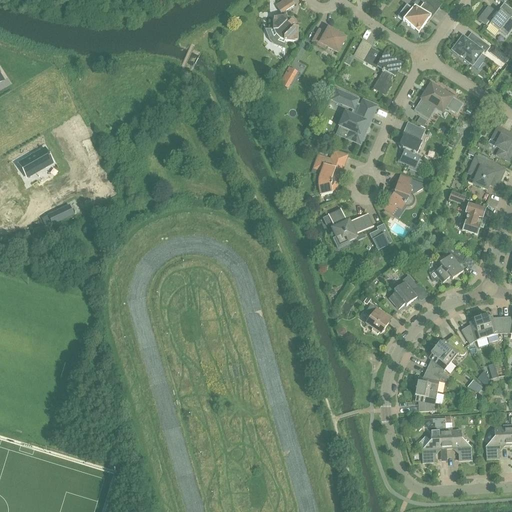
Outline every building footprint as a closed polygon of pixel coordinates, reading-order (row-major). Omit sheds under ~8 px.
[(274,46),(286,50),(285,42),(297,42),(297,29),(293,29),(291,27),(293,25),(294,25),(294,24),(294,23),(294,22),(293,22),(293,21),(292,21),(291,21),(290,21),(290,22),(288,24),(286,22),(286,18),(286,11),(294,6),(290,0),(288,0),(277,8),(281,14),(281,18),(273,18),(273,30),(266,30),(270,42),(274,46)] [(402,21),(418,33),(431,17),(429,16),(434,10),(436,11),(441,4),(435,0),(418,0),(423,4),(420,9),(415,5),(411,10),(406,6),(398,18),(402,21)] [(490,25),(506,37),(511,28),(511,10),(504,4),(498,10),(500,12),(498,14),(489,7),(478,20),(488,28),(490,25)] [(327,47),(337,53),(346,39),(328,29),(326,33),(319,29),(311,43),(325,50),(327,47)] [(452,51),(472,67),(483,53),(485,54),(490,47),(479,39),(474,46),(462,37),(452,51)] [(373,90),(385,96),(391,85),(388,84),(392,76),(394,77),(401,65),(384,55),(372,48),(372,47),(363,42),(357,52),(354,57),(376,70),(377,67),(384,71),(373,90)] [(510,58),(502,52),(497,58),(505,64),(510,58)] [(353,60),(347,57),(344,63),(350,66),(353,60)] [(287,68),(283,77),(291,82),(296,73),(287,68)] [(414,112),(429,121),(440,104),(457,115),(463,105),(452,98),(431,84),(421,99),(422,99),(414,112)] [(347,137),(361,143),(366,133),(366,134),(367,134),(368,133),(369,131),(369,130),(369,129),(368,129),(375,112),(358,105),(360,100),(335,89),(331,101),(353,111),(351,116),(345,113),(338,127),(349,132),(347,137)] [(8,124),(0,127),(4,137),(12,134),(8,124)] [(497,156),(509,162),(511,155),(511,135),(498,128),(492,140),(498,143),(495,148),(500,150),(497,156)] [(399,162),(415,170),(419,162),(419,161),(419,160),(419,159),(419,158),(418,157),(417,156),(416,155),(422,143),(420,143),(424,132),(418,130),(417,134),(408,130),(405,136),(404,135),(400,144),(404,146),(402,150),(404,151),(399,162)] [(45,149),(20,163),(28,177),(54,163),(45,149)] [(331,159),(345,164),(347,157),(333,152),(331,159)] [(319,188),(321,197),(332,194),(332,193),(338,191),(337,184),(340,176),(338,176),(339,171),(333,169),(335,162),(318,156),(315,166),(323,169),(320,178),(319,180),(319,182),(319,184),(319,186),(319,188)] [(473,185),(486,191),(489,185),(497,188),(505,170),(475,157),(468,174),(476,177),(473,185)] [(428,187),(411,180),(400,177),(395,190),(394,190),(394,193),(394,194),(393,196),(392,195),(391,197),(392,198),(388,202),(383,210),(391,216),(397,209),(401,212),(405,206),(406,206),(407,206),(408,206),(409,206),(410,205),(411,208),(412,207),(413,206),(414,205),(414,204),(414,203),(415,203),(415,202),(415,201),(415,200),(415,199),(414,198),(414,197),(413,196),(413,195),(412,195),(412,194),(411,194),(411,193),(410,193),(410,192),(410,191),(417,193),(428,187)] [(449,201),(463,206),(466,198),(452,193),(449,201)] [(462,231),(477,236),(480,228),(482,229),(485,220),(483,219),(486,210),(468,205),(465,214),(468,215),(466,223),(465,222),(462,231)] [(73,215),(69,206),(58,211),(63,220),(73,215)] [(335,238),(339,247),(348,242),(357,238),(355,236),(374,227),(368,215),(350,223),(347,221),(340,209),(328,216),(323,218),(327,226),(332,223),(334,228),(331,229),(336,238),(335,238)] [(392,245),(384,228),(369,236),(377,253),(389,248),(388,247),(392,245)] [(438,245),(442,239),(436,235),(432,241),(438,245)] [(434,273),(442,284),(450,278),(451,279),(454,277),(455,278),(463,272),(460,268),(468,258),(452,247),(447,252),(450,256),(439,265),(441,268),(434,273)] [(389,299),(398,311),(405,305),(406,307),(417,298),(413,293),(418,288),(409,276),(403,281),(404,283),(393,292),(395,294),(389,299)] [(379,334),(381,335),(391,319),(371,306),(365,314),(370,318),(366,324),(372,329),(371,331),(372,332),(377,335),(378,335),(379,334)] [(480,318),(486,339),(497,335),(504,334),(503,318),(493,319),(492,316),(487,317),(487,316),(480,318)] [(511,317),(503,318),(504,334),(510,334),(510,335),(511,335),(511,317)] [(461,331),(469,345),(475,342),(486,339),(480,318),(473,320),(473,321),(469,323),(470,325),(461,331)] [(435,349),(451,362),(458,354),(459,354),(459,355),(460,355),(460,356),(461,356),(462,356),(463,356),(464,356),(464,355),(465,355),(465,354),(466,353),(466,352),(465,351),(465,350),(454,336),(445,342),(443,341),(440,344),(439,343),(435,349)] [(427,370),(448,380),(449,377),(442,374),(444,371),(451,362),(435,349),(430,355),(431,355),(428,359),(431,361),(427,370)] [(416,390),(437,394),(439,383),(440,379),(447,382),(448,380),(427,370),(422,379),(419,379),(418,383),(417,383),(416,390)] [(486,378),(483,373),(477,379),(485,386),(489,381),(485,379),(486,378)] [(418,402),(419,413),(435,412),(434,406),(437,394),(416,390),(414,397),(416,397),(415,402),(418,402)] [(467,402),(467,410),(476,410),(476,402),(467,402)] [(421,452),(422,465),(436,464),(435,454),(438,451),(441,451),(441,463),(447,462),(446,451),(445,425),(445,419),(420,421),(420,424),(430,432),(430,434),(430,443),(421,452)] [(450,425),(445,425),(446,451),(447,451),(452,451),(458,453),(459,463),(472,462),(471,450),(461,441),(461,433),(452,433),(451,425),(450,425)] [(485,449),(486,461),(499,461),(499,451),(501,448),(510,447),(509,426),(503,427),(503,430),(494,431),(494,439),(485,449)]
